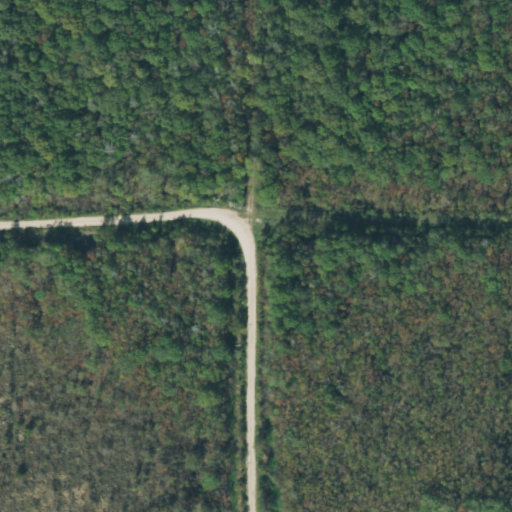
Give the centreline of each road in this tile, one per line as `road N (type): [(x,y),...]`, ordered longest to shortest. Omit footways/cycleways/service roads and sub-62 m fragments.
road 1 (residential): [(511,203),(231,195),(0,210)]
road 2 (residential): [(238,511),(230,0)]
